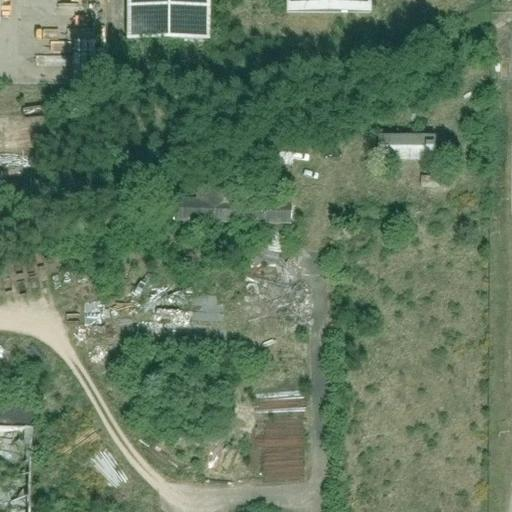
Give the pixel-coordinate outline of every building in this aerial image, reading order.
[(201,40),(200,0),(111,0),(112,41),(201,40)] [(357,0),(271,0),(271,17),(358,16),(357,0)] [(368,137),(368,162),(427,162),(427,137),(368,137)] [(224,179),(195,179),(195,196),(172,196),(171,221),(289,222),(289,200),(224,200),(224,179)] [(20,511),(20,427),(0,427),(0,511),(20,511)]
